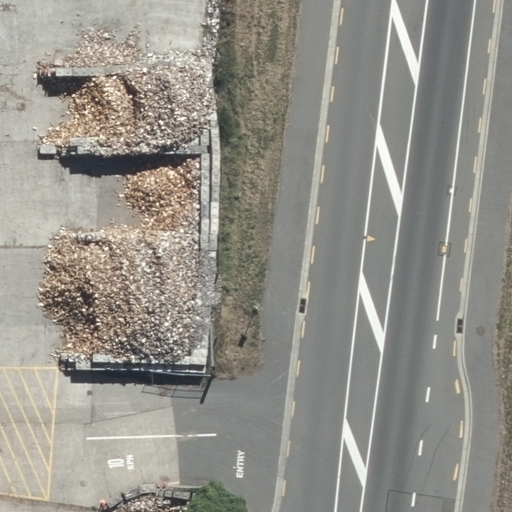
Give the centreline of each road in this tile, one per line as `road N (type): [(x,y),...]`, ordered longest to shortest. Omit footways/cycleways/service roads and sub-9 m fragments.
road 1 (trunk): [(442,0),(378,274)]
road 2 (residential): [(378,274),(378,0)]
road 3 (tertiary): [(378,274),(352,511)]
